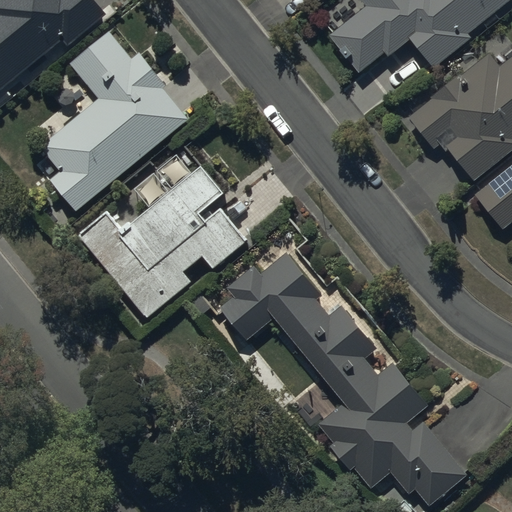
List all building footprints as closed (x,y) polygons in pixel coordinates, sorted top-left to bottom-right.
[(0,0),(0,87),(60,36),(66,43),(108,9),(100,0),(0,0)] [(434,64),(471,34),(468,31),(506,0),(363,0),(328,29),(359,66),(384,46),(388,51),(410,33),(434,64)] [(110,26),(70,57),(98,93),(38,139),(59,166),(49,173),(74,206),(190,116),(165,82),(166,81),(138,45),(130,51),(110,26)] [(511,51),(501,61),(490,47),(458,71),(457,69),(429,90),(431,93),(408,111),(433,144),(440,139),(446,147),(450,144),(474,176),(511,147),(511,51)] [(212,263),(245,235),(218,201),(212,206),(206,200),(223,186),(201,157),(130,214),(128,212),(120,218),(109,204),(78,228),(146,314),(193,277),(185,267),(203,252),(212,263)] [(511,159),(476,187),(503,224),(511,216),(511,159)] [(467,469),(423,416),(413,424),(407,417),(428,399),(393,358),(378,371),(364,354),(377,343),(341,300),(328,310),(315,294),(322,289),(287,247),(262,268),(254,259),(227,282),(234,290),(222,300),(244,326),(269,306),(345,397),(319,418),(334,436),(330,439),(353,467),(357,464),(372,482),(391,466),(409,488),(415,484),(429,501),(467,469)]
